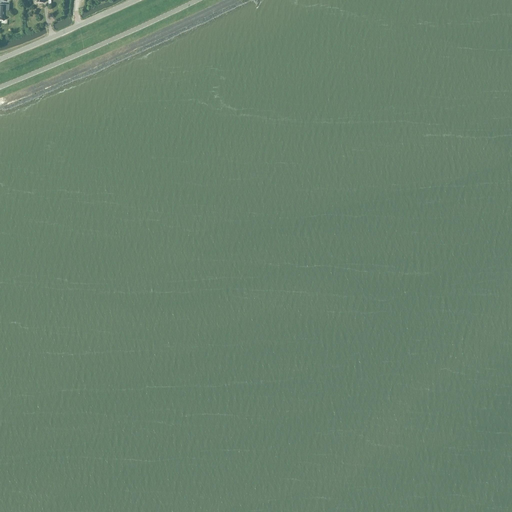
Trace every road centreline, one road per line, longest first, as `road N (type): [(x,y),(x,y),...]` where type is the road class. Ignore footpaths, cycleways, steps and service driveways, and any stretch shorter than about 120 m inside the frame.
road 1 (tertiary): [(0,86),(196,0)]
road 2 (tertiary): [(135,0),(0,58)]
